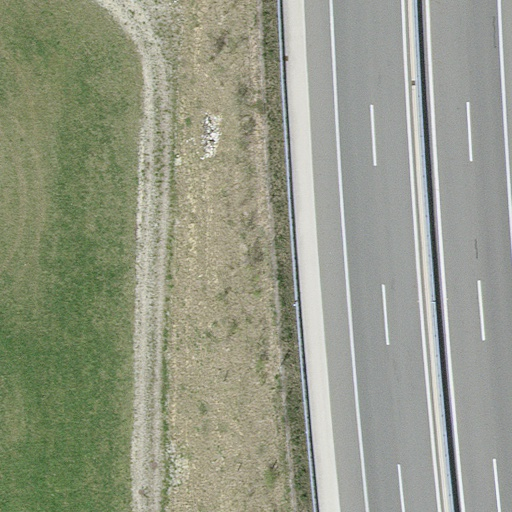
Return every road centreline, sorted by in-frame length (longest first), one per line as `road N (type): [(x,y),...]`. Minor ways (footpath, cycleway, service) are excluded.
road 1 (track): [(119,0),(162,57),(147,511)]
road 2 (motorway): [(366,0),(403,511)]
road 3 (motorway): [(499,511),(463,0)]
